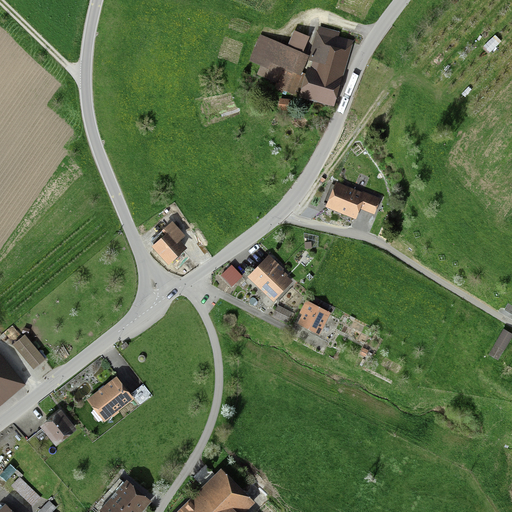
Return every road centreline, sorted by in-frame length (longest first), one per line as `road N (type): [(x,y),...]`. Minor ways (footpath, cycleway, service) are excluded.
road 1 (tertiary): [(98,0),(86,100),(97,149),(159,301)]
road 2 (residential): [(511,323),(374,240),(278,213)]
road 3 (track): [(159,511),(212,418),(218,378),(209,325),(186,283)]
road 4 (tertiary): [(400,0),(357,65),(331,139),(278,213)]
road 5 (tertiary): [(159,301),(0,420)]
road 6 (tertiary): [(278,213),(159,301)]
